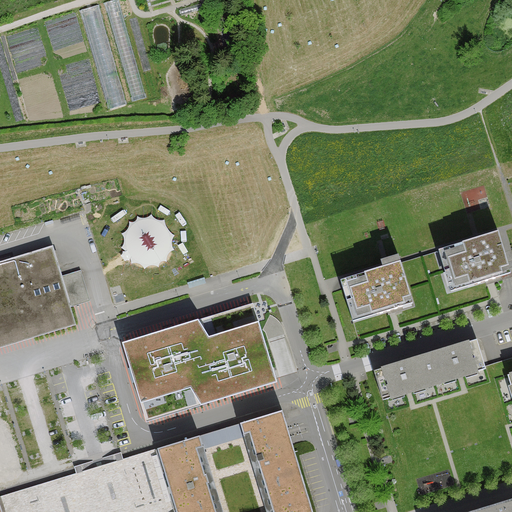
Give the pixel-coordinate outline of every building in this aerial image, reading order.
[(119,0),(107,0),(105,0),(114,32),(127,29),(119,0)] [(91,41),(108,36),(99,3),(81,8),(91,41)] [(79,214),(60,219),(62,226),(81,221),(79,214)] [(495,237),(445,253),(458,294),(508,279),(495,237)] [(60,279),(51,250),(0,265),(0,331),(68,310),(91,303),(82,272),(60,279)] [(396,270),(342,287),(353,323),(408,306),(396,270)] [(252,300),(199,316),(210,333),(258,318),(252,300)] [(0,349),(74,327),(68,310),(0,331),(0,349)] [(141,397),(191,383),(202,401),(276,378),(258,318),(210,333),(199,316),(123,340),(141,397)] [(427,356),(436,386),(485,371),(476,341),(427,356)] [(427,356),(375,372),(384,402),(436,386),(427,356)] [(191,383),(141,397),(147,418),(202,401),(191,383)] [(311,511),(281,411),(241,423),(245,436),(268,511),(311,511)] [(241,423),(199,436),(203,449),(245,436),(241,423)] [(199,436),(157,448),(176,511),(222,511),(203,449),(199,436)]
